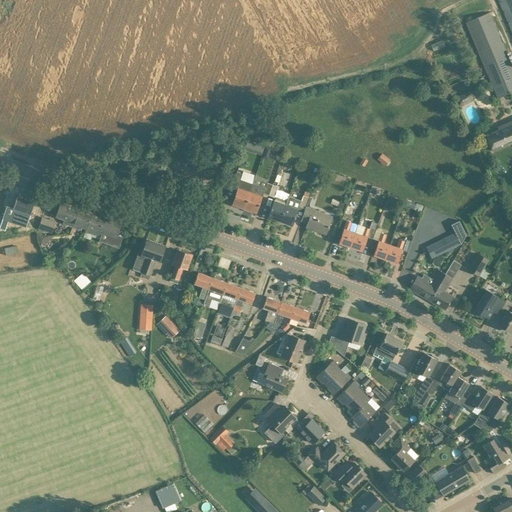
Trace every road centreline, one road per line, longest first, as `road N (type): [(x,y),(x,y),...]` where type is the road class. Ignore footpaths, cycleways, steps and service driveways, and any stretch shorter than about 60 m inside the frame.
road 1 (tertiary): [(511,372),(389,300),(0,160)]
road 2 (residential): [(412,511),(351,432),(299,383),(318,334)]
